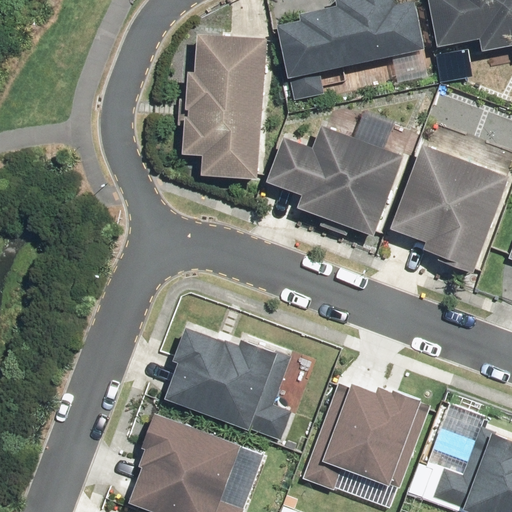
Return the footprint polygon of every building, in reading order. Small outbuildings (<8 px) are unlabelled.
[(290,77),(295,100),(328,93),(323,71),(430,49),(419,0),(415,0),(400,3),(399,0),(340,0),(342,4),(303,12),(305,19),(282,24),(293,77),(290,77)] [(488,51),(511,46),(511,0),(432,0),(442,47),(485,38),(488,51)] [(206,174),(263,178),(273,38),(202,33),(199,71),(193,70),(191,99),(183,98),(181,124),(189,125),(187,153),(207,154),(206,174)] [(302,206),(379,235),(409,155),(326,124),(318,146),(287,135),(270,180),(306,194),(302,206)] [(443,260),(478,272),(511,180),(511,174),(427,143),(395,228),(431,241),(429,248),(445,254),(443,260)] [(170,397),(285,441),(296,411),(276,403),(294,356),(246,338),(244,344),(230,339),(229,341),(191,326),(178,359),(184,361),(170,397)] [(346,467),(394,485),(427,399),(397,388),(396,390),(383,386),(381,392),(357,383),(355,388),(341,383),(305,477),(337,490),(346,467)] [(135,502),(161,511),(245,511),(247,509),(225,501),(246,445),(160,413),(147,447),(151,448),(145,464),(148,466),(135,502)] [(436,496),(479,511),(511,511),(511,436),(484,426),(466,475),(447,468),(436,496)]
